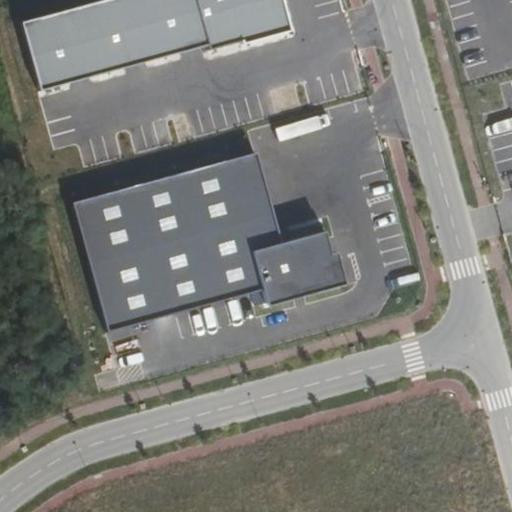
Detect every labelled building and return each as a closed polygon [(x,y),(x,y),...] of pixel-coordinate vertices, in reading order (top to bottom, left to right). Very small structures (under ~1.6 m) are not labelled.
[(106,0),(20,23),(40,95),(207,48),(195,0),(106,0)] [(195,0),(207,48),(208,52),(241,43),(241,46),(291,33),(281,0),(195,0)] [(338,0),(315,6),(319,18),(342,11),(338,0)] [(475,13),(471,1),(448,8),(451,20),(475,13)] [(478,25),(475,13),(451,20),(455,32),(478,25)] [(482,37),(478,25),(455,32),(458,44),(482,37)] [(485,49),(482,37),(458,44),(462,56),(485,49)] [(489,61),(485,49),(462,56),(465,68),(489,61)] [(492,73),(489,61),(465,68),(469,80),(492,73)] [(356,67),(344,70),(351,95),(363,92),(356,67)] [(344,70),(332,74),(338,98),(351,95),(344,70)] [(332,74),(319,77),(326,102),(338,98),(332,74)] [(319,77),(304,81),(311,106),(326,102),(319,77)] [(511,106),(511,81),(511,79),(500,83),(507,108),(511,106)] [(270,90),(258,93),(264,118),(277,115),(270,90)] [(258,93),(245,97),(252,121),(264,118),(258,93)] [(245,97),(233,100),(240,125),(252,121),(245,97)] [(233,100),(221,103),(228,128),(240,125),(233,100)] [(221,103),(209,107),(215,131),(228,128),(221,103)] [(209,107),(196,110),(203,135),(215,131),(209,107)] [(508,108),(483,115),(486,127),(511,120),(508,108)] [(196,110),(184,113),(191,138),(203,135),(196,110)] [(74,129),(71,116),(47,122),(51,136),(74,129)] [(165,119),(153,123),(160,146),(172,143),(165,119)] [(511,123),(511,120),(486,127),(489,139),(511,132),(511,123)] [(153,123),(142,126),(148,149),(160,146),(153,123)] [(142,126),(130,129),(137,153),(148,149),(142,126)] [(78,143),(74,129),(51,136),(55,149),(78,143)] [(511,132),(489,139),(492,151),(511,145),(511,132)] [(114,134),(102,137),(109,161),(121,157),(114,134)] [(102,137),(91,141),(98,164),(109,161),(102,137)] [(91,141),(79,144),(86,167),(98,164),(91,141)] [(511,145),(492,151),(496,163),(511,158),(511,145)] [(256,154),(71,203),(106,334),(261,292),(265,305),(292,297),(343,284),(335,254),(329,256),(320,224),(281,235),(277,235),(273,219),(256,154)] [(511,158),(496,163),(499,175),(511,171),(511,158)] [(386,169),(361,176),(364,188),(390,181),(386,169)] [(390,181),(364,188),(367,200),(393,193),(390,181)] [(397,210),(393,197),(369,204),(372,217),(397,210)] [(400,222),(397,210),(372,217),(376,229),(400,222)] [(404,234),(400,222),(376,229),(379,241),(404,234)] [(407,246),(404,234),(379,241),(382,253),(407,246)] [(411,258),(407,246),(382,253),(386,265),(411,258)] [(414,270),(411,258),(386,265),(389,277),(414,270)] [(418,283),(414,270),(389,277),(393,290),(418,283)] [(343,284),(292,297),(293,300),(344,287),(343,284)] [(244,323),(256,320),(249,295),(237,298),(244,323)] [(232,327),(244,323),(237,298),(225,302),(232,327)] [(219,330),(232,327),(225,302),(212,305),(219,330)] [(207,333),(219,330),(212,305),(200,309),(207,333)] [(195,337),(207,333),(200,309),(188,312),(195,337)] [(183,340),(195,337),(188,312),(176,315),(183,340)]
